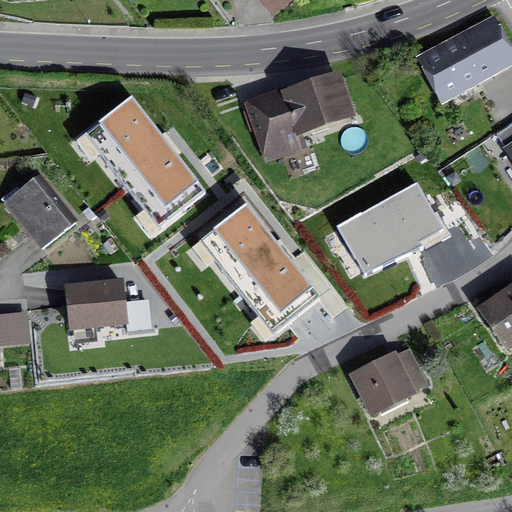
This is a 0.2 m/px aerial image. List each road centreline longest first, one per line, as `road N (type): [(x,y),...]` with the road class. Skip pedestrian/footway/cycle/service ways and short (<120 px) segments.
road 1 (secondary): [(0,49),(157,57),(260,49),(394,23),(452,0)]
road 2 (residential): [(188,511),(218,456),(280,389),(511,253)]
